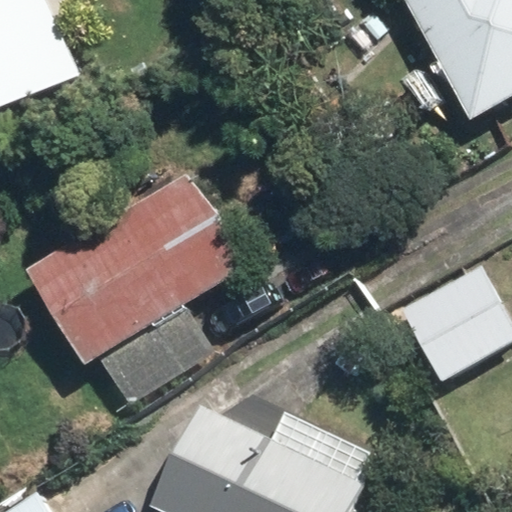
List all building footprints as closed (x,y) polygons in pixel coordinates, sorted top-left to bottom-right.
[(0,122),(83,85),(43,0),(20,0),(0,9),(0,122)] [(511,0),(405,0),(438,58),(417,70),(436,104),(457,93),(480,135),(511,117),(511,0)] [(250,275),(194,185),(33,285),(91,377),(106,368),(131,407),(222,351),(196,308),(250,275)] [(402,315),(441,392),(511,355),(511,312),(490,270),(402,315)] [(340,440),(229,383),(163,511),(367,511),(376,495),(325,469),(340,440)] [(39,511),(30,500),(14,511),(39,511)]
